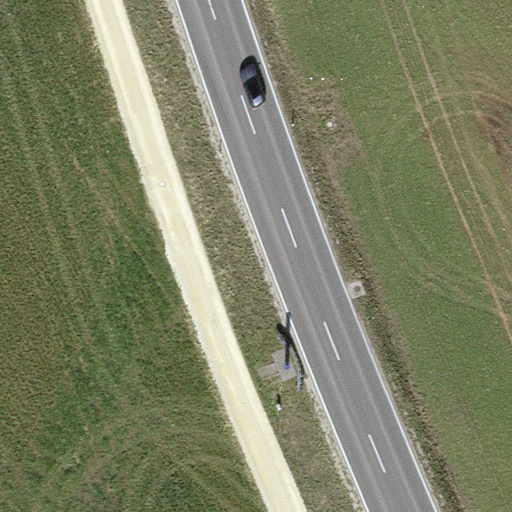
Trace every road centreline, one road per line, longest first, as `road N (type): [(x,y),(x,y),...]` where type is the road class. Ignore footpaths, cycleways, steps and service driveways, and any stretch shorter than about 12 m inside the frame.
road 1 (primary): [(213,0),(333,329),(411,511)]
road 2 (track): [(318,511),(246,343),(120,0)]
